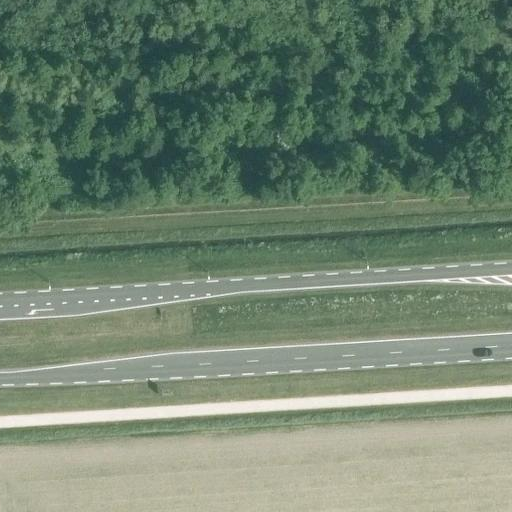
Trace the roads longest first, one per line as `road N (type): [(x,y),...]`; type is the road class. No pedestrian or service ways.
road 1 (primary): [(511,270),(0,303)]
road 2 (primary): [(0,380),(511,349)]
